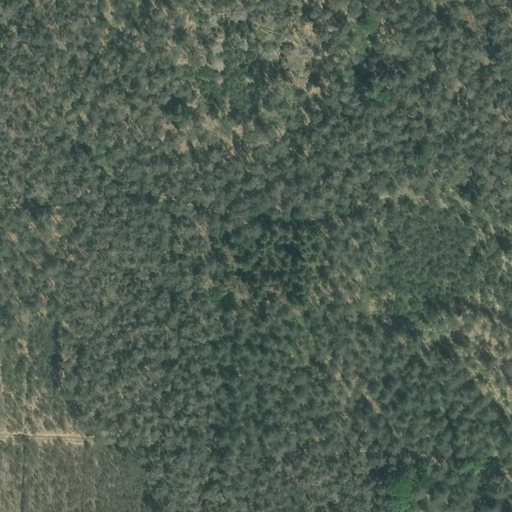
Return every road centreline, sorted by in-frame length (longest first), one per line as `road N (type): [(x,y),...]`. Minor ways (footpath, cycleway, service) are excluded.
road 1 (track): [(511,229),(455,198),(281,220),(149,192),(0,205)]
road 2 (track): [(0,427),(511,444)]
